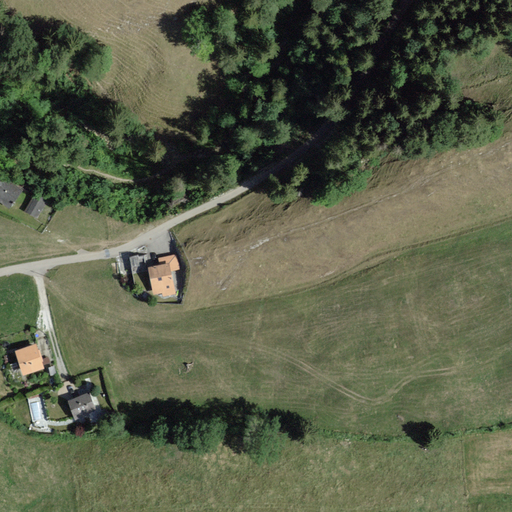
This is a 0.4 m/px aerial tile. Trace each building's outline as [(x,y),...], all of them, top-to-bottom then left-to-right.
[(21,190),(2,178),(0,180),(0,199),(11,206),(21,190)] [(46,200),(37,195),(27,211),(36,217),(46,200)] [(146,253),(130,255),(132,271),(148,269),(146,253)] [(161,266),(150,268),(155,294),(163,292),(163,295),(175,293),(171,270),(178,269),(176,255),(159,258),(161,266)] [(43,368),(35,346),(17,352),(24,374),(43,368)] [(95,412),(88,395),(69,402),(76,419),(95,412)]
